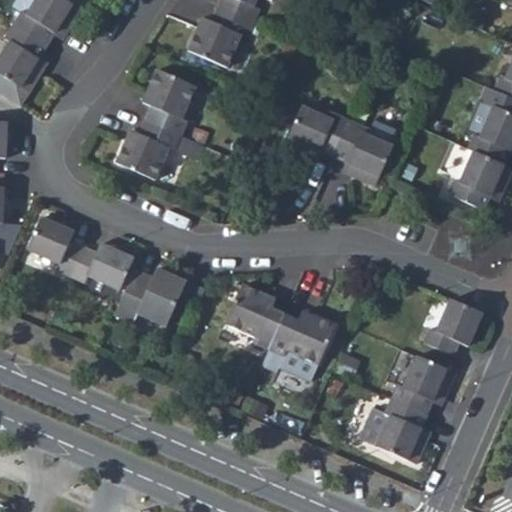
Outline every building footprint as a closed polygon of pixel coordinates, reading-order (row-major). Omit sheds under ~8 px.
[(22,13),(13,26),(47,47),(56,33),(58,29),(67,34),(81,11),(78,9),(64,0),(36,0),(27,15),(22,13)] [(220,0),(217,9),(255,26),(263,8),(255,5),(257,0),(220,0)] [(201,17),(186,49),(227,66),(240,37),(248,42),(255,26),(217,9),(211,23),(201,17)] [(10,43),(0,58),(0,93),(22,107),(44,71),(35,65),(38,62),(47,47),(13,26),(5,40),(10,43)] [(58,29),(56,33),(64,38),(67,34),(58,29)] [(496,76),(490,91),(511,100),(511,50),(500,78),(496,76)] [(35,65),(44,71),(46,67),(38,62),(35,65)] [(154,68),(140,100),(151,103),(143,120),(180,136),(187,119),(179,117),(194,85),(154,68)] [(298,104),(278,147),(305,158),(310,148),(332,158),(350,118),(327,107),(324,114),(298,104)] [(469,134),(462,149),(467,151),(500,166),(508,144),(511,146),(511,116),(487,106),(474,136),(469,134)] [(350,118),(332,158),(348,165),(345,174),(372,186),(391,143),(364,132),(368,126),(350,118)] [(128,128),(113,161),(153,179),(165,147),(183,155),(190,141),(180,136),(143,120),(137,133),(128,128)] [(448,180),(443,194),(481,210),(489,192),(498,197),(509,170),(500,166),(467,151),(453,183),(448,180)] [(41,217),(26,250),(58,263),(56,271),(70,277),(83,248),(68,242),(73,232),(41,217)] [(2,223),(0,222),(0,251),(8,255),(22,225),(2,223)] [(83,248),(70,277),(83,282),(87,276),(117,289),(132,258),(99,244),(95,254),(83,248)] [(134,270),(114,315),(133,324),(137,315),(165,327),(179,295),(198,303),(204,290),(156,269),(152,278),(134,270)] [(237,285),(221,325),(254,338),(251,346),(267,352),(282,318),(265,311),(270,299),(237,285)] [(425,330),(419,345),(450,359),(457,344),(465,348),(479,314),(445,299),(431,333),(425,330)] [(267,352),(260,368),(275,375),(277,369),(310,383),(335,327),(303,313),(296,324),(282,318),(267,352)] [(394,384),(388,399),(424,415),(432,396),(442,400),(453,374),(414,356),(401,387),(394,384)] [(386,418),(373,448),(413,466),(425,439),(415,435),(424,415),(388,399),(379,416),(386,418)]
